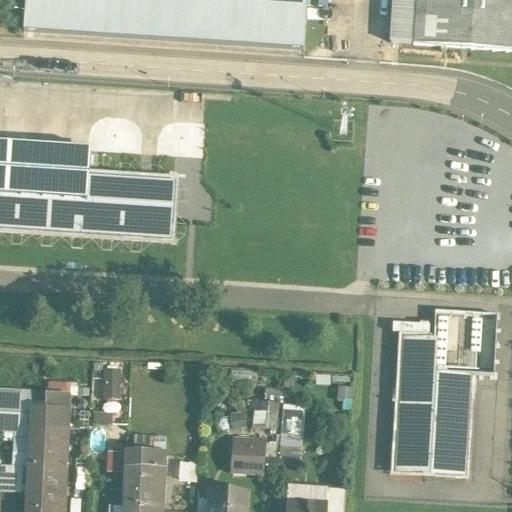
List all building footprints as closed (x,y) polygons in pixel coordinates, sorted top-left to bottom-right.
[(306,0),(24,0),(22,34),(303,53),(306,0)] [(511,0),(414,0),(412,46),(511,53),(511,0)] [(88,152),(0,146),(0,197),(85,203),(87,174),(88,152)] [(151,178),(139,177),(139,182),(97,179),(97,174),(87,174),(85,203),(0,197),(0,229),(169,241),(173,184),(151,183),(151,178)] [(496,317),(434,313),(433,327),(432,341),(436,341),(434,374),(468,376),(493,377),(496,317)] [(428,327),(392,325),(391,334),(402,335),(427,336),(428,327)] [(402,335),(402,339),(432,341),(433,327),(428,327),(427,336),(402,335)] [(432,341),(402,339),(394,474),(462,478),(468,376),(434,374),(436,341),(432,341)] [(96,398),(124,397),(123,365),(95,365),(96,398)] [(19,397),(0,395),(0,433),(29,435),(29,430),(30,405),(19,404),(19,397)] [(46,406),(30,405),(29,430),(66,431),(68,398),(46,397),(46,406)] [(257,427),(270,428),(270,414),(258,414),(257,427)] [(62,511),(66,431),(29,430),(29,435),(26,495),(25,504),(24,504),(23,511),(62,511)] [(164,439),(148,439),(148,456),(164,456),(164,439)] [(249,449),(233,448),(231,475),(261,477),(263,445),(250,445),(249,449)] [(148,456),(125,455),(123,509),(121,509),(121,511),(160,511),(164,456),(148,456)] [(196,468),(180,465),(178,482),(195,485),(196,468)] [(20,469),(0,467),(0,494),(26,495),(27,470),(20,469)] [(342,511),(344,492),(326,491),(325,504),(326,504),(325,511),(342,511)] [(243,511),(244,496),(209,493),(207,511),(243,511)] [(325,504),(285,501),(284,511),(325,511),(326,504),(325,504)]
